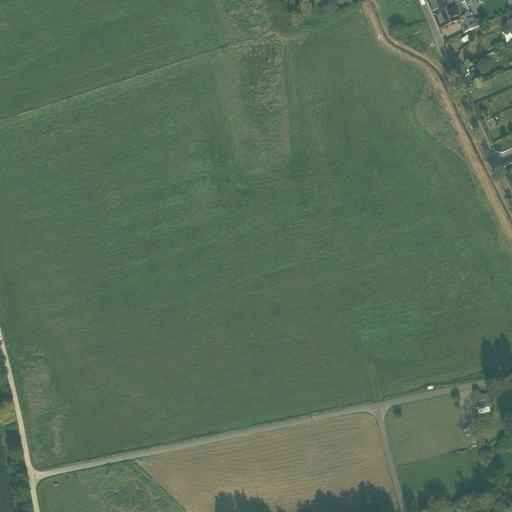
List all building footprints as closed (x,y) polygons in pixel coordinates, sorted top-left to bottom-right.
[(428,0),(427,1),(434,17),(456,7),(452,0),(428,0)] [(439,30),(459,22),(465,19),(465,18),(471,15),(465,3),(463,4),(456,7),(434,17),(439,30)] [(471,15),(465,18),(465,19),(459,22),(462,29),(475,23),(471,15)] [(477,28),(484,25),(481,20),(475,23),(477,28)] [(462,29),(464,34),(477,28),(475,23),(462,29)] [(511,44),(511,37),(509,31),(502,35),(507,46),(511,44)] [(466,63),(470,54),(461,50),(458,60),(466,63)] [(474,398),(476,409),(488,407),(485,395),(474,398)]
